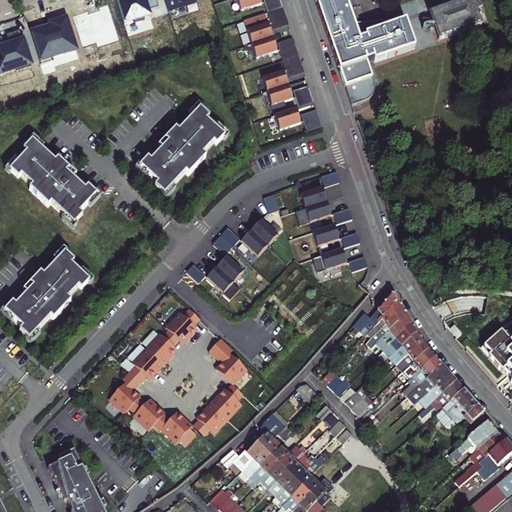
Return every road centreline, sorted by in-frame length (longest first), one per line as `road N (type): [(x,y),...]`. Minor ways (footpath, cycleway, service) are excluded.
road 1 (residential): [(350,148),(239,191),(9,436),(44,511)]
road 2 (tertiary): [(511,423),(430,330),(397,274)]
road 3 (residential): [(306,375),(185,487)]
road 4 (tertiary): [(350,148),(300,0)]
road 5 (residential): [(397,274),(306,375)]
road 6 (tertiary): [(397,274),(350,148)]
